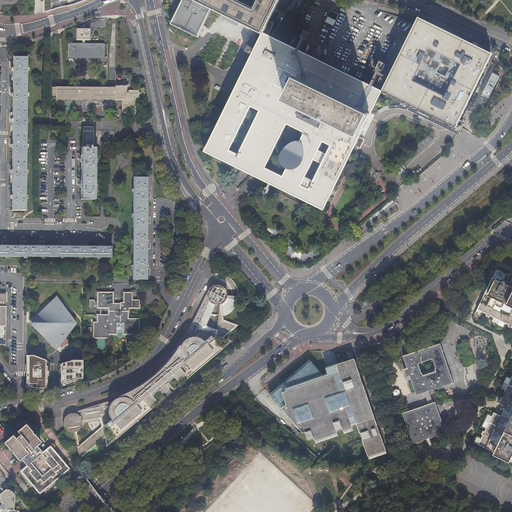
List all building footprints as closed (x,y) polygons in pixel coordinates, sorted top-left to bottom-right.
[(51,0),(43,0),(43,9),(51,8),(51,0)] [(182,0),(170,25),(198,39),(213,8),(235,19),(263,33),(267,25),(279,0),(182,0)] [(339,15),(331,11),(328,17),(336,21),(339,15)] [(493,54),(419,18),(418,21),(383,92),(457,128),(493,54)] [(285,27),(278,23),(275,29),(267,25),(263,33),(277,40),(285,27)] [(80,43),(68,43),(68,58),(104,58),(104,42),(86,43),(86,39),(90,39),(90,27),(85,28),(85,24),(81,25),(81,28),(76,28),(76,39),(80,39),(80,43)] [(294,35),(306,40),(309,31),(297,27),(294,35)] [(277,40),(263,33),(205,152),(246,172),(257,177),(324,210),(361,136),(372,114),(383,92),(294,49),(277,40)] [(12,192),(12,197),(12,209),(25,209),(27,57),(13,57),(13,64),(13,70),(13,89),(13,95),(13,112),(13,121),(12,141),(12,147),(12,167),(12,172),(12,192)] [(55,99),(114,99),(114,86),(110,86),(110,88),(52,87),(51,96),(55,96),(55,99)] [(126,86),(114,86),(114,99),(114,100),(120,100),(120,112),(134,112),(135,96),(138,96),(138,90),(126,90),(126,86)] [(83,149),(95,150),(95,147),(93,147),(94,125),(83,124),(83,149)] [(94,199),(95,150),(83,149),(82,149),(82,154),(82,158),(81,179),(81,184),(81,198),(94,199)] [(146,243),(146,223),(147,218),(147,197),(147,192),(147,177),(133,177),(132,279),(146,279),(146,273),(146,269),(146,248),(146,243)] [(82,245),(69,245),(63,245),(43,245),(38,245),(26,245),(20,245),(8,245),(1,245),(0,244),(0,256),(111,258),(111,246),(105,246),(99,246),(87,245),(82,245)] [(478,436),(474,443),(511,461),(511,274),(498,268),(475,314),(481,316),(483,312),(492,316),(490,321),(503,327),(505,323),(511,326),(511,365),(510,368),(511,369),(511,376),(508,374),(501,388),(506,390),(503,396),(498,393),(495,401),(502,404),(498,414),(495,412),(493,415),(489,413),(482,426),(487,429),(486,432),(484,431),(482,434),(484,435),(483,438),(478,436)] [(67,413),(65,416),(64,418),(64,422),(64,424),(65,427),(67,428),(70,431),(72,431),(74,431),(78,458),(107,434),(108,442),(116,435),(162,396),(160,393),(163,391),(164,394),(169,390),(167,388),(169,385),(171,389),(226,342),(218,340),(235,326),(222,321),(222,316),(226,315),(229,312),(231,310),(234,307),(236,304),(238,300),(238,296),(226,296),(226,292),(225,290),(222,287),(219,286),(217,286),(214,286),(212,287),(210,289),(209,290),(207,293),(206,295),(189,331),(192,342),(185,348),(179,346),(158,371),(160,375),(155,375),(153,380),(148,380),(141,385),(134,389),(130,391),(121,394),(122,400),(118,400),(115,404),(110,399),(76,410),(76,413),(69,414),(69,411),(67,413)] [(98,307),(109,307),(109,314),(98,314),(98,322),(94,322),(94,337),(109,337),(109,334),(117,334),(117,322),(124,322),(124,334),(139,334),(140,319),(128,319),(128,312),(129,312),(129,308),(139,308),(139,300),(132,300),(132,292),(124,292),(124,301),(114,301),(114,292),(98,292),(98,307)] [(62,305),(56,297),(41,311),(39,313),(36,316),(31,321),(31,326),(45,340),(47,342),(50,345),(55,350),(58,346),(61,342),(65,338),(75,324),(62,305)] [(439,389),(444,388),(443,386),(454,382),(440,343),(403,356),(407,368),(404,369),(407,376),(410,375),(417,395),(425,392),(429,404),(416,408),(402,413),(403,414),(413,443),(446,432),(436,402),(433,402),(429,390),(439,387),(439,389)] [(33,356),(26,356),(26,387),(36,393),(43,391),(43,388),(47,388),(47,361),(33,356)] [(387,450),(360,375),(354,377),(348,360),(341,363),(344,370),(325,375),(310,358),(270,393),(303,431),(306,431),(309,438),(358,421),(371,456),(387,450)] [(60,381),(64,384),(72,382),(72,381),(76,381),(81,379),(81,361),(72,360),(62,364),(62,369),(60,369),(60,381)] [(273,414),(279,421),(282,418),(275,412),(273,414)] [(17,433),(13,436),(12,435),(12,436),(4,442),(4,443),(4,444),(18,461),(19,461),(22,458),(28,466),(21,472),(39,493),(69,469),(50,447),(43,453),(37,446),(40,444),(40,443),(26,425),(25,425),(24,425),(17,431),(17,432),(16,432),(17,433)] [(0,511),(19,511),(18,510),(13,510),(14,497),(10,491),(5,491),(0,495),(0,511)]
